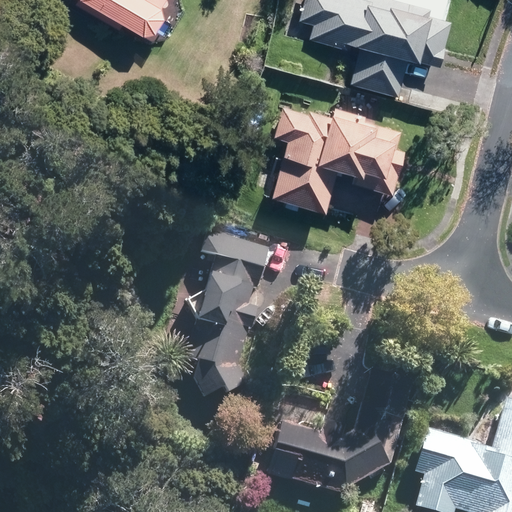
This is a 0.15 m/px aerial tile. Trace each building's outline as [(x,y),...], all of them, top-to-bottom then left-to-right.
[(153,0),(76,0),(139,38),(154,13),(148,9),(153,0)] [(299,0),(291,33),(352,48),(345,83),(396,96),(404,60),(431,67),(442,24),(417,18),(419,7),(388,0),(299,0)] [(324,118),(277,107),(271,137),(278,138),(263,201),(320,214),(328,178),(392,193),(402,151),(391,149),(395,134),(361,126),(363,118),(326,109),(324,118)] [(229,372),(267,249),(205,230),(164,362),(187,369),(199,398),(235,390),(229,372)] [(275,419),(261,467),(337,489),(385,465),(411,386),(379,376),(362,429),(337,438),(341,425),(321,419),(317,432),(275,419)] [(422,426),(407,474),(416,477),(407,508),(420,511),(511,511),(511,406),(498,402),(485,445),(422,426)]
